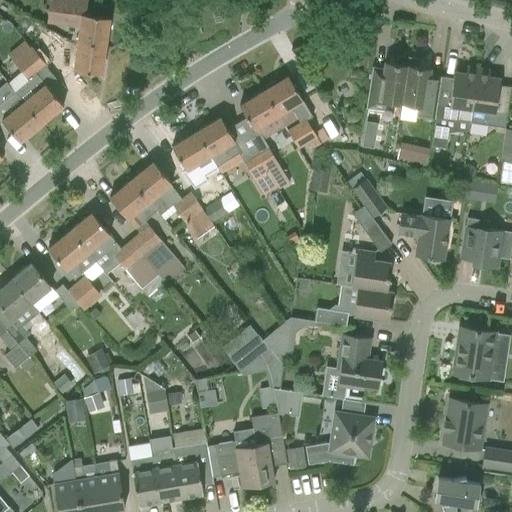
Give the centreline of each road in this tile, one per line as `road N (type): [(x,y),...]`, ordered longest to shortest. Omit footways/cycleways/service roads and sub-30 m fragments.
road 1 (residential): [(0,223),(197,69),(292,16),(297,0)]
road 2 (residential): [(305,511),(354,502),(387,484),(404,462),(418,330),(432,303),(459,292),(511,301)]
